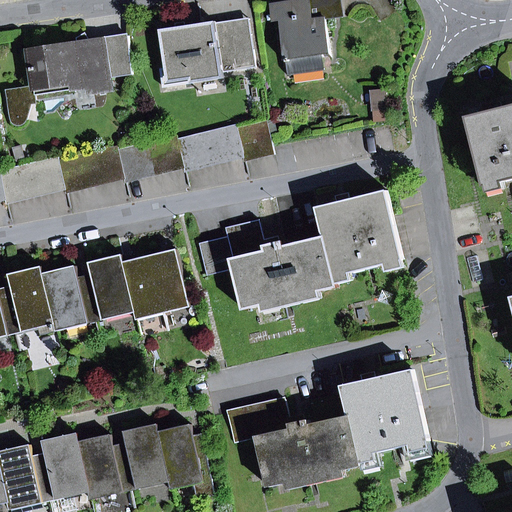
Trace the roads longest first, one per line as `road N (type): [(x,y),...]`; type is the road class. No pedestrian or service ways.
road 1 (residential): [(0,235),(426,158)]
road 2 (residential): [(190,390),(452,333)]
road 3 (residential): [(416,511),(445,495),(468,448),(452,333)]
road 4 (residential): [(452,333),(426,158)]
road 5 (residential): [(426,158),(426,80),(463,16)]
